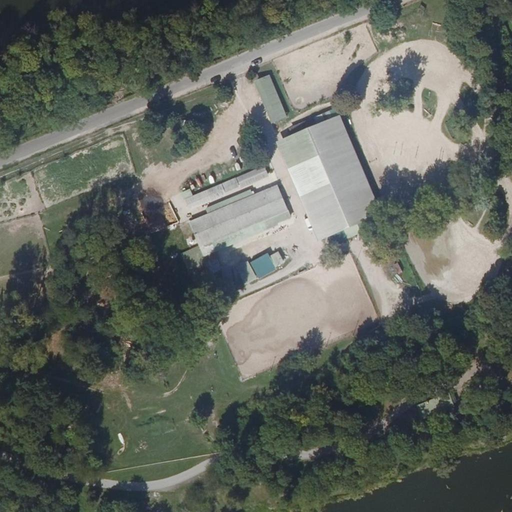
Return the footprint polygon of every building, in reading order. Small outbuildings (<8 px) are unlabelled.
[(287,115),(271,76),(259,80),(276,120),(276,122),(288,118),(287,115)] [(327,124),(323,116),(292,129),(296,137),(327,124)] [(373,213),(334,121),(327,124),(296,137),(287,141),(326,232),(373,213)] [(240,180),(267,169),(264,160),(236,171),(240,180)] [(213,242),(290,211),(278,181),(188,217),(201,250),(214,245),(213,242)] [(217,251),(214,245),(201,250),(204,256),(217,251)] [(238,268),(245,283),(285,265),(277,249),(238,268)] [(417,405),(424,419),(448,408),(442,394),(417,405)]
